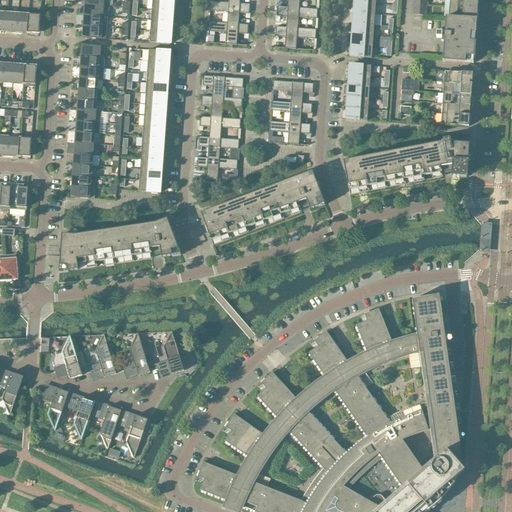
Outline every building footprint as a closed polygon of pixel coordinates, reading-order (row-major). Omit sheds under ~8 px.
[(173,1),(165,0),(151,0),(151,10),(173,11),(173,4),(172,4),(172,1),(173,1)] [(287,0),(287,7),(277,7),(317,10),(317,9),(299,8),(299,0),(287,0)] [(477,10),(477,0),(472,0),(449,0),(449,8),(477,10)] [(249,8),(249,5),(209,2),(209,11),(227,13),(227,23),(208,22),(248,25),(238,24),(239,13),(246,14),(249,14),(249,8),(250,8),(249,8)] [(374,15),(375,4),(354,3),(353,10),(354,10),(354,13),(353,13),(374,15)] [(102,16),(103,6),(85,5),(84,16),(107,17),(102,16)] [(426,16),(426,6),(413,5),(413,15),(426,16)] [(316,19),(317,10),(277,7),(277,10),(276,10),(277,10),(277,16),(279,16),(286,17),(286,28),(276,27),(316,30),(297,28),(298,18),(316,19)] [(477,11),(477,10),(449,8),(448,17),(476,19),(476,18),(477,18),(478,11),(477,11)] [(173,12),(173,11),(151,10),(150,21),(172,22),(172,14),(171,14),(171,12),(173,12)] [(17,32),(18,14),(7,13),(6,32),(17,32)] [(38,34),(40,13),(28,13),(28,15),(27,33),(38,34)] [(374,26),(374,15),(353,13),(352,21),(354,21),(353,24),(352,24),(374,26)] [(27,33),(28,15),(18,14),(17,32),(27,33)] [(106,28),(107,17),(84,16),(83,27),(106,28)] [(476,19),(448,17),(448,18),(445,17),(444,33),(436,33),(436,38),(444,38),(442,61),(473,64),(474,55),(475,55),(475,51),(474,51),(475,31),(476,31),(477,28),(476,27),(476,19)] [(172,23),(172,22),(150,21),(150,31),(171,33),(172,25),(170,25),(171,23),(172,23)] [(248,28),(248,25),(208,22),(207,32),(226,33),(225,45),(226,45),(226,44),(236,45),(236,46),(237,34),(245,34),(247,34),(247,28),(249,29),(249,28),(248,28)] [(373,37),(374,26),(352,24),(352,32),(353,32),(353,35),(351,34),(351,35),(373,37)] [(106,28),(83,27),(82,38),(106,40),(106,28)] [(315,39),(316,30),(276,27),(275,30),(274,30),(274,31),(275,31),(275,37),(277,37),(285,37),(284,49),(285,49),(295,49),(295,50),(296,50),(296,38),(315,39)] [(171,33),(150,31),(149,43),(170,44),(171,36),(170,36),(170,33),(171,33)] [(372,47),(373,37),(351,35),(351,43),(352,43),(352,45),(351,45),(351,46),(372,47)] [(99,58),(100,47),(82,45),(81,57),(99,58)] [(371,59),(372,47),(351,46),(350,53),(351,53),(351,56),(350,56),(350,57),(371,59)] [(170,53),(170,52),(148,50),(148,62),(169,63),(170,55),(168,55),(169,53),(170,53)] [(99,68),(99,58),(81,57),(80,68),(103,69),(99,68)] [(169,64),(169,63),(148,62),(147,72),(168,74),(169,66),(168,66),(168,64),(169,64)] [(13,83),(14,65),(3,64),(2,83),(13,83)] [(23,84),(24,66),(14,65),(13,83),(23,84)] [(348,76),(370,78),(371,66),(349,65),(349,73),(350,73),(350,76),(348,76)] [(35,87),(36,69),(36,67),(24,66),(23,84),(23,87),(35,87)] [(103,80),(103,69),(80,68),(80,78),(103,80)] [(168,74),(147,72),(146,83),(167,85),(168,77),(167,77),(167,74),(168,74)] [(443,83),(471,85),(472,80),(471,80),(472,75),(472,74),(444,72),(443,83)] [(202,97),(241,100),(242,99),(223,98),(224,87),(242,89),(243,79),(224,78),(224,77),(224,78),(214,77),(214,76),(213,76),(213,77),(203,76),(203,80),(202,80),(203,80),(202,86),(205,86),(212,87),(212,97),(202,97)] [(369,88),(370,78),(348,76),(348,84),(349,84),(349,86),(348,86),(348,87),(369,88)] [(103,81),(103,80),(80,78),(79,89),(97,90),(98,80),(103,81)] [(271,102),(311,105),(311,104),(301,104),(302,93),(310,94),(310,93),(312,94),(312,88),(314,88),(313,88),(313,84),(303,83),(302,83),(292,83),(292,82),(291,83),(273,81),(272,91),(290,92),(289,103),(271,102)] [(167,85),(146,83),(145,94),(165,96),(167,96),(167,88),(166,88),(166,85),(167,85)] [(471,89),(471,85),(443,83),(443,94),(471,96),(471,94),(470,94),(471,89)] [(368,99),(369,88),(348,87),(347,94),(348,95),(348,97),(347,97),(347,98),(368,99)] [(96,101),(97,90),(79,89),(78,100),(96,101)] [(165,98),(165,96),(145,94),(144,105),(165,107),(166,107),(166,99),(165,98)] [(470,98),(471,96),(443,94),(442,104),(470,106),(470,98)] [(241,109),(241,100),(202,97),(201,100),(200,100),(201,100),(201,106),(203,106),(211,107),(210,118),(200,117),(240,120),(222,118),(222,108),(241,109)] [(368,110),(368,99),(347,98),(346,105),(348,105),(347,108),(346,108),(346,109),(368,110)] [(96,112),(96,101),(78,100),(77,111),(100,112),(96,112)] [(311,108),(311,105),(271,102),(271,111),(288,112),(288,123),(270,122),(310,125),(300,124),(301,113),(308,114),(311,114),(311,108),(312,108),(311,108)] [(470,107),(470,106),(442,104),(441,114),(469,116),(469,115),(468,115),(469,107),(470,107)] [(164,109),(165,107),(144,105),(144,116),(165,117),(166,109),(164,109)] [(367,121),(368,110),(346,109),(346,116),(347,116),(347,119),(345,119),(345,120),(367,121)] [(100,123),(100,112),(77,111),(76,122),(100,123)] [(469,117),(469,116),(441,114),(440,125),(468,127),(469,120),(469,117)] [(165,118),(165,117),(144,116),(143,127),(163,128),(164,129),(165,120),(164,120),(164,118),(165,118)] [(239,129),(240,120),(200,117),(200,120),(199,120),(199,121),(200,121),(200,126),(202,127),(209,127),(209,138),(199,137),(199,138),(239,140),(220,139),(221,128),(239,129)] [(76,132),(94,134),(99,134),(100,123),(76,122),(76,132)] [(310,128),(310,125),(270,122),(269,132),(287,133),(286,144),(287,144),(287,145),(288,145),(288,144),(298,145),(298,146),(299,134),(307,134),(309,134),(310,128),(311,129),(311,128),(310,128)] [(163,131),(163,128),(143,127),(142,137),(164,139),(164,131),(163,131)] [(93,144),(94,134),(76,132),(75,143),(98,145),(98,144),(93,144)] [(30,158),(31,137),(19,136),(19,138),(18,157),(30,158)] [(0,155),(8,156),(9,138),(0,137),(0,155)] [(164,139),(142,137),(141,148),(163,150),(163,142),(162,142),(162,139),(164,139)] [(18,157),(19,138),(9,138),(8,156),(18,157)] [(238,150),(239,140),(199,138),(198,141),(197,141),(199,141),(198,147),(200,147),(208,148),(207,158),(197,158),(237,161),(237,160),(219,159),(219,148),(238,150)] [(467,177),(469,142),(453,141),(453,142),(449,143),(449,140),(443,141),(444,142),(343,161),(350,195),(442,178),(442,174),(451,171),(451,176),(467,177)] [(97,156),(98,145),(75,143),(74,154),(97,156)] [(163,150),(141,148),(141,159),(162,160),(163,153),(161,153),(162,150),(163,150)] [(97,156),(74,154),(73,165),(92,166),(92,156),(97,156)] [(236,170),(237,161),(197,158),(197,161),(196,161),(197,161),(197,167),(199,167),(207,168),(206,180),(206,179),(216,180),(216,181),(217,181),(218,169),(236,170)] [(162,161),(162,160),(141,159),(140,170),(161,171),(162,164),(161,163),(161,161),(162,161)] [(96,176),(91,176),(92,166),(73,165),(73,176),(96,177),(96,176)] [(161,172),(161,171),(140,170),(139,180),(160,182),(161,174),(160,174),(160,172),(161,172)] [(200,214),(213,246),(301,213),(300,209),(308,206),(310,210),(324,204),(312,172),(283,183),(210,210),(200,214)] [(73,176),(72,186),(95,188),(96,177),(73,176)] [(160,182),(139,180),(138,192),(160,193),(160,185),(159,185),(159,182),(160,182)] [(8,213),(10,184),(9,184),(9,187),(0,186),(0,209),(1,209),(1,212),(8,213)] [(26,211),(28,189),(15,188),(16,184),(10,184),(8,213),(8,210),(26,211)] [(94,199),(95,188),(72,186),(71,198),(94,199)] [(62,234),(59,273),(152,259),(152,255),(161,253),(161,258),(181,255),(167,219),(156,223),(134,226),(73,236),(73,235),(62,234)] [(3,256),(5,281),(17,280),(17,274),(19,274),(18,262),(16,263),(15,255),(3,256)] [(367,353),(360,357),(357,358),(360,365),(352,369),(326,332),(309,344),(310,344),(314,341),(318,347),(308,353),(325,378),(321,380),(317,383),(313,386),(317,392),(312,397),(314,399),(307,405),(303,399),(299,403),(272,373),(257,387),(261,384),(266,389),(257,397),(277,419),(274,423),(268,430),(274,434),(270,440),(234,415),(222,431),(223,432),(226,427),(231,431),(224,441),(248,458),(244,466),(242,469),(248,473),(245,479),(203,462),(195,481),(196,482),(198,477),(204,479),(200,490),(227,501),(225,506),(235,510),(237,505),(254,511),(415,511),(418,510),(422,511),(425,511),(429,510),(434,506),(438,502),(442,498),(445,495),(447,492),(450,489),(454,483),(457,476),(464,470),(462,467),(460,465),(461,457),(460,448),(450,380),(444,335),(440,307),(439,295),(412,300),(417,336),(411,337),(406,339),(401,340),(403,347),(395,350),(378,309),(359,317),(360,317),(364,315),(367,321),(356,326),(367,353)] [(175,374),(184,371),(180,359),(182,358),(180,353),(178,353),(171,332),(170,333),(171,333),(164,346),(163,348),(167,361),(148,367),(149,372),(157,370),(159,377),(174,372),(175,374)] [(149,372),(148,367),(138,334),(136,334),(137,334),(130,347),(129,350),(133,362),(122,366),(126,378),(140,374),(141,374),(141,375),(150,373),(149,372)] [(107,377),(116,374),(104,335),(103,335),(103,336),(97,349),(96,349),(95,351),(99,364),(88,367),(92,380),(106,375),(107,375),(107,377)] [(60,370),(55,372),(57,379),(69,375),(69,378),(72,377),(73,377),(73,378),(82,376),(79,368),(78,363),(70,337),(69,337),(63,350),(62,350),(61,353),(65,365),(59,367),(60,370)] [(23,377),(14,374),(14,376),(0,371),(0,385),(6,387),(2,399),(3,402),(9,415),(10,416),(17,395),(18,395),(19,396),(21,390),(20,390),(19,389),(23,377)] [(55,431),(68,393),(60,390),(59,391),(44,386),(40,399),(51,403),(47,415),(48,417),(54,431),(55,431)] [(94,402),(86,399),(85,400),(69,395),(65,408),(77,412),(73,424),(74,426),(75,426),(80,440),(81,440),(94,402)] [(95,404),(91,416),(104,421),(100,433),(101,436),(101,435),(107,449),(108,449),(121,411),(112,408),(112,409),(111,409),(95,404)] [(138,418),(138,419),(122,413),(118,426),(130,430),(126,442),(127,445),(127,444),(133,458),(134,458),(141,437),(142,438),(143,438),(145,433),(143,432),(147,420),(139,417),(138,419),(138,418)]
